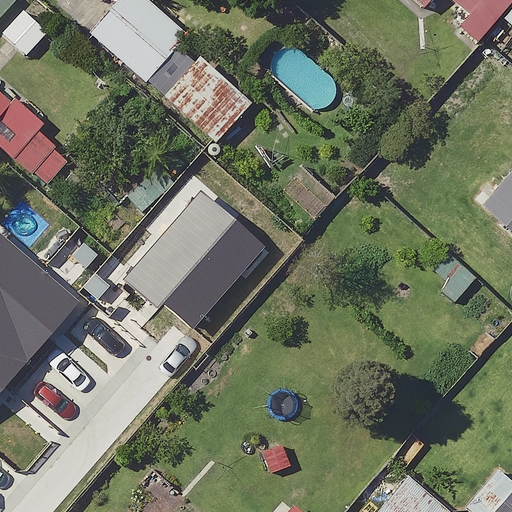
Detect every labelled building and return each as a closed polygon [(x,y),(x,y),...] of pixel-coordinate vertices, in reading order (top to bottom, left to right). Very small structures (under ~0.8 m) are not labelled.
[(0,0),(0,17),(15,0),(0,0)] [(186,33),(147,0),(115,0),(87,34),(145,82),(186,33)] [(511,0),(448,0),(466,14),(455,27),(475,43),(511,0)] [(250,99),(198,55),(161,99),(213,142),(250,99)] [(493,70),(476,56),(439,100),(456,114),(493,70)] [(0,111),(9,101),(0,93),(0,111)] [(163,161),(130,192),(150,213),(183,181),(163,161)] [(511,172),(485,205),(511,227),(511,172)] [(264,250),(196,190),(117,279),(150,308),(155,302),(190,333),(264,250)] [(0,233),(0,387),(77,302),(0,233)] [(449,511),(405,475),(374,511),(449,511)] [(511,511),(511,487),(490,511),(511,511)]
